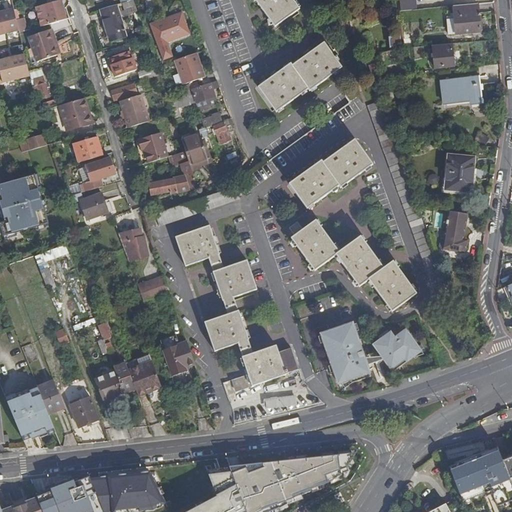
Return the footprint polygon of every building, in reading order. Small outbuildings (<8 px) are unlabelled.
[(137,11),(133,0),(132,0),(122,3),(126,15),(137,11)] [(254,0),(272,25),(297,8),(291,0),(254,0)] [(42,6),(47,24),(63,20),(58,2),(42,6)] [(412,2),(399,4),(400,15),(413,14),(412,2)] [(480,33),(478,4),(453,8),(454,18),(456,36),(480,33)] [(127,43),(116,5),(100,9),(111,48),(127,43)] [(37,8),(42,26),(47,24),(42,6),(37,8)] [(13,8),(0,10),(0,33),(17,29),(13,8)] [(180,14),(152,25),(164,58),(172,55),(167,42),(187,34),(180,14)] [(454,18),(446,19),(448,37),(456,36),(454,18)] [(48,28),(37,32),(44,57),(65,51),(59,28),(49,31),(48,28)] [(400,42),(391,43),(392,53),(401,51),(400,42)] [(411,42),(404,43),(405,53),(413,52),(411,42)] [(289,64),(257,87),(275,111),(307,88),(308,90),(339,67),(335,62),(338,60),(334,56),(332,58),(322,43),(291,66),(289,64)] [(453,67),(452,46),(433,49),(435,69),(453,67)] [(130,52),(116,57),(117,59),(126,56),(131,74),(134,74),(137,73),(130,52)] [(0,82),(28,75),(23,53),(0,59),(0,82)] [(195,54),(174,61),(182,86),(203,79),(195,54)] [(131,74),(126,56),(117,59),(122,77),(131,74)] [(376,67),(374,62),(364,65),(369,79),(377,78),(373,67),(376,67)] [(56,71),(54,64),(28,71),(31,85),(36,83),(41,98),(49,95),(45,81),(46,80),(45,74),(56,71)] [(134,74),(137,83),(151,79),(160,77),(157,67),(137,73),(134,74)] [(153,88),(163,85),(160,77),(151,79),(153,88)] [(479,77),(442,81),(444,104),(471,101),(471,104),(481,103),(479,77)] [(215,97),(211,84),(189,92),(193,103),(197,113),(210,109),(207,100),(215,97)] [(132,94),(129,85),(110,91),(113,100),(132,94)] [(193,103),(189,92),(168,99),(174,119),(180,117),(178,109),(193,103)] [(63,94),(36,101),(40,111),(59,105),(66,103),(63,94)] [(118,102),(126,128),(148,122),(140,96),(118,102)] [(66,103),(59,105),(66,130),(89,124),(86,114),(89,114),(84,98),(66,103)] [(430,278),(443,274),(417,206),(392,137),(378,101),(365,105),(430,278)] [(216,113),(200,118),(203,127),(219,121),(216,113)] [(339,113),(332,116),(335,126),(342,123),(339,113)] [(227,134),(231,133),(225,119),(221,121),(221,122),(212,125),(219,142),(229,139),(227,134)] [(197,132),(181,137),(186,152),(189,161),(205,155),(197,132)] [(491,138),(480,132),(476,140),(487,146),(491,138)] [(143,150),(147,164),(167,158),(160,134),(137,140),(140,151),(143,150)] [(21,152),(45,146),(42,135),(27,139),(28,143),(19,145),(21,152)] [(79,143),(85,161),(102,155),(97,138),(79,143)] [(321,164),(318,166),(290,188),(309,212),(329,197),(340,189),(341,191),(364,173),(373,167),(354,142),(353,143),(323,166),(321,164)] [(189,188),(198,186),(189,161),(186,152),(170,157),(173,166),(180,164),(183,173),(189,188)] [(471,193),(474,157),(449,155),(446,191),(471,193)] [(95,162),(85,165),(85,166),(89,181),(108,175),(114,173),(110,158),(95,162)] [(85,166),(78,168),(82,183),(89,181),(85,166)] [(170,193),(189,188),(183,173),(166,177),(167,179),(145,185),(148,195),(169,190),(170,193)] [(0,206),(4,221),(0,222),(0,223),(3,235),(48,223),(34,174),(0,183),(0,206)] [(66,188),(69,195),(89,189),(87,183),(72,187),(72,186),(66,188)] [(234,187),(155,215),(159,226),(239,199),(234,187)] [(81,199),(84,198),(82,192),(69,196),(71,200),(81,199)] [(84,198),(81,199),(87,218),(108,212),(103,193),(84,198)] [(462,240),(466,214),(451,211),(447,234),(444,234),(443,239),(446,239),(445,249),(465,252),(466,241),(462,240)] [(362,289),(363,288),(371,282),(391,308),(409,295),(414,291),(399,269),(395,264),(386,271),(362,239),(349,249),(341,255),(318,225),(306,234),(300,227),(292,232),(298,240),(294,242),(318,273),(338,258),(362,289)] [(81,229),(83,236),(89,233),(87,227),(81,229)] [(186,267),(208,259),(228,316),(205,324),(215,352),(238,344),(249,375),(234,381),(237,391),(301,369),(293,348),(280,353),(278,346),(253,354),(233,296),(257,288),(247,260),(223,268),(209,227),(175,238),(186,267)] [(127,233),(119,235),(121,241),(127,256),(131,255),(147,251),(143,236),(140,237),(138,229),(127,232),(127,233)] [(149,258),(147,251),(131,255),(127,256),(127,257),(129,262),(149,258)] [(48,265),(41,268),(49,289),(56,286),(48,265)] [(165,276),(139,286),(144,300),(170,290),(165,276)] [(170,293),(161,296),(165,308),(175,305),(170,293)] [(428,305),(420,308),(425,320),(433,317),(428,305)] [(73,326),(75,330),(92,324),(90,319),(73,326)] [(478,319),(464,325),(467,334),(482,327),(478,319)] [(356,320),(317,333),(330,372),(334,371),(338,381),(349,377),(351,381),(370,374),(368,369),(366,363),(364,356),(361,347),(365,346),(356,320)] [(107,326),(99,330),(103,339),(110,357),(111,359),(117,356),(112,342),(113,341),(107,326)] [(64,327),(55,330),(61,344),(69,341),(64,327)] [(385,360),(394,371),(401,366),(413,357),(412,355),(419,350),(405,330),(394,338),(390,332),(378,342),(372,345),(381,357),(381,358),(383,357),(385,360)] [(162,339),(166,349),(180,343),(177,334),(162,339)] [(187,365),(197,361),(196,356),(189,339),(180,343),(166,349),(176,375),(189,370),(187,365)] [(32,343),(23,347),(29,363),(38,360),(32,343)] [(110,357),(104,343),(99,345),(104,359),(110,357)] [(20,367),(29,363),(23,347),(14,350),(20,367)] [(153,361),(129,370),(131,375),(136,388),(139,396),(148,392),(154,405),(169,399),(168,399),(153,361)] [(126,362),(114,367),(116,372),(118,377),(124,393),(136,388),(131,375),(129,370),(126,362)] [(103,401),(124,393),(118,377),(116,372),(94,380),(103,401)] [(55,381),(38,387),(39,388),(42,396),(49,414),(66,408),(55,381)] [(5,398),(23,440),(32,437),(39,433),(46,430),(48,434),(56,431),(49,414),(42,396),(39,388),(29,392),(28,389),(5,398)] [(294,391),(264,393),(264,403),(295,401),(294,391)] [(90,398),(71,405),(80,427),(99,419),(90,398)] [(0,444),(1,445),(2,443),(9,442),(9,436),(1,437),(1,435),(4,434),(2,419),(0,418),(0,444)] [(346,454),(229,467),(246,511),(274,511),(295,501),(293,497),(327,483),(342,475),(340,470),(347,467),(349,464),(346,454)] [(511,454),(501,459),(502,461),(503,464),(509,462),(507,460),(511,458),(511,454)] [(511,458),(507,460),(509,462),(503,464),(511,486),(511,458)] [(456,460),(449,462),(451,468),(458,465),(456,460)] [(246,511),(229,467),(207,470),(218,497),(186,511),(246,511)] [(150,472),(90,478),(86,477),(52,489),(53,492),(37,497),(42,511),(124,511),(154,509),(166,502),(150,472)] [(501,494),(492,498),(495,505),(504,502),(501,494)] [(15,511),(13,505),(1,510),(1,511),(42,511),(36,496),(25,501),(29,511),(26,511),(15,511)]
